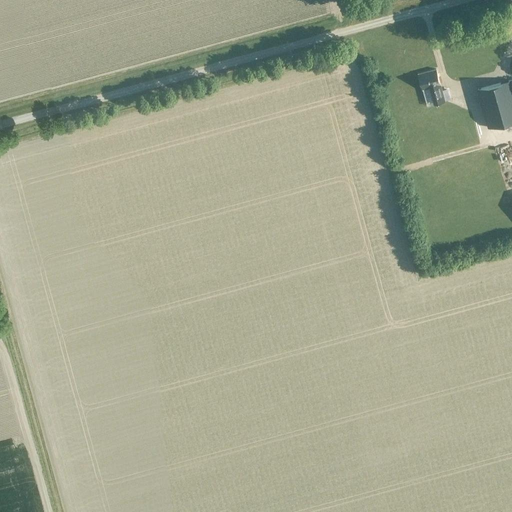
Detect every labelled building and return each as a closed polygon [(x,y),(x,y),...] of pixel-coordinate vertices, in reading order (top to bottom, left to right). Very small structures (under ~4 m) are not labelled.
[(434,103),(444,101),(435,69),(418,73),(422,88),(429,86),(434,103)] [(511,120),(511,84),(511,80),(477,89),(487,127),(511,120)] [(461,107),(447,111),(450,122),(464,119),(461,107)] [(428,142),(430,153),(471,144),(469,132),(428,142)] [(425,139),(400,144),(402,156),(427,151),(425,139)]
